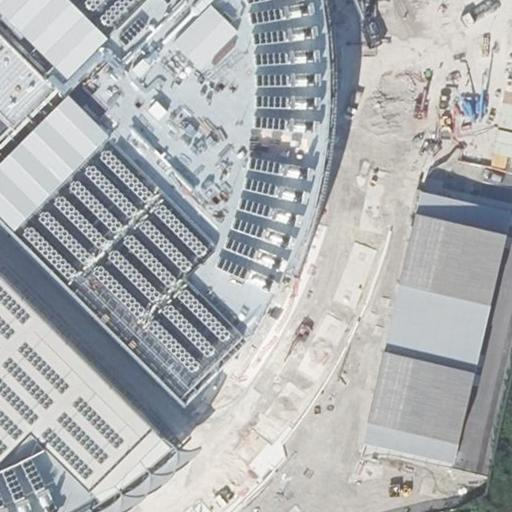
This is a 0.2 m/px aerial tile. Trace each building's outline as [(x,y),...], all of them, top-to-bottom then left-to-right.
[(0,0),(0,218),(186,413),(200,411),(215,397),(249,351),(295,275),(313,240),(327,202),(339,157),(345,113),(345,57),(341,16),(337,0),(0,0)] [(511,71),(465,93),(484,135),(511,122),(511,71)] [(450,105),(440,110),(452,135),(462,131),(450,105)] [(440,195),(382,448),(455,465),(509,211),(440,195)] [(173,443),(0,271),(0,511),(54,511),(102,483),(173,443)]
